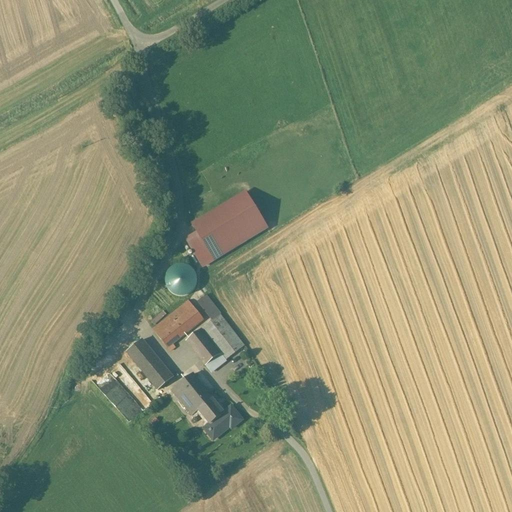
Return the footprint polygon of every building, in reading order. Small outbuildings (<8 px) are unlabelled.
[(245,193),(193,225),(198,233),(214,260),(267,228),(245,193)] [(202,268),(214,260),(198,233),(186,240),(202,268)] [(171,293),(175,296),(181,297),(187,296),(192,292),(196,287),(197,281),(196,277),(194,272),(191,269),(187,266),(182,265),(177,266),(172,268),(168,272),(166,278),(165,283),(167,288),(171,293)] [(216,310),(206,297),(199,301),(210,315),(216,310)] [(189,301),(153,330),(167,348),(203,320),(189,301)] [(220,315),(186,341),(211,373),(245,346),(220,315)] [(108,355),(115,346),(103,336),(96,345),(108,355)] [(173,379),(141,341),(127,353),(158,391),(173,379)] [(95,383),(129,423),(152,403),(119,363),(95,383)] [(224,413),(192,374),(172,391),(192,416),(199,411),(210,425),(224,413)] [(224,413),(210,425),(204,429),(204,430),(207,428),(215,439),(230,427),(232,429),(242,421),(231,407),(224,413)] [(277,407),(270,411),(273,416),(280,412),(277,407)]
